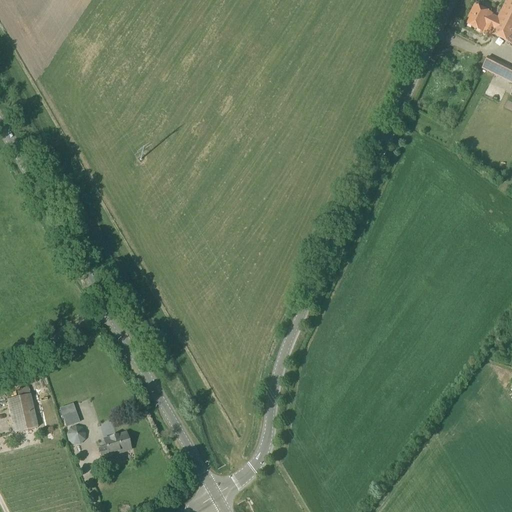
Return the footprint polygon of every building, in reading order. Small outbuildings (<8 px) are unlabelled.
[(511,0),(505,0),(497,18),(492,15),(474,6),(465,25),(483,33),(482,36),(491,41),(493,36),(511,45),(511,0)] [(511,69),(488,57),(482,69),(511,84),(511,69)] [(14,434),(37,429),(30,396),(7,401),(14,434)] [(73,447),(80,446),(85,441),(85,435),(82,429),(75,427),(69,430),(66,436),(68,443),(73,447)] [(7,428),(0,429),(0,437),(9,436),(7,428)] [(102,462),(110,460),(109,457),(130,451),(126,434),(103,441),(106,448),(98,450),(102,462)]
